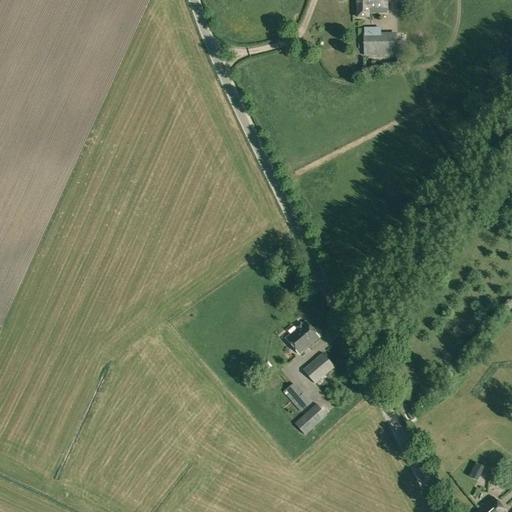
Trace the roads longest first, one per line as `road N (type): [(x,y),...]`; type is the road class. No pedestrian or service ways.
road 1 (tertiary): [(437,511),(221,72),(195,0)]
road 2 (unknown): [(217,60),(304,33),(317,0)]
